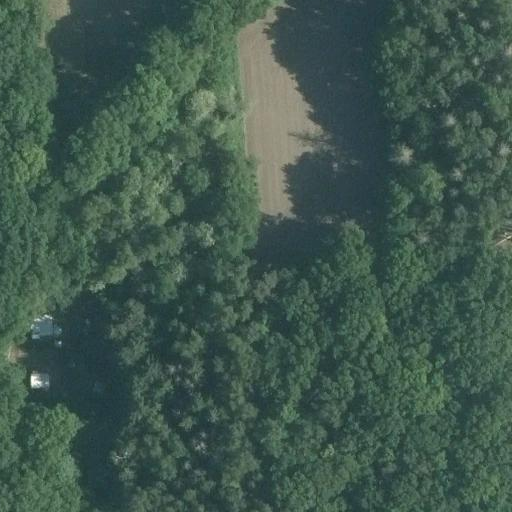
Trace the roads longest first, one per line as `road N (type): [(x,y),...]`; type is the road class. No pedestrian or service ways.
road 1 (track): [(0,287),(249,0)]
road 2 (track): [(28,511),(0,375)]
